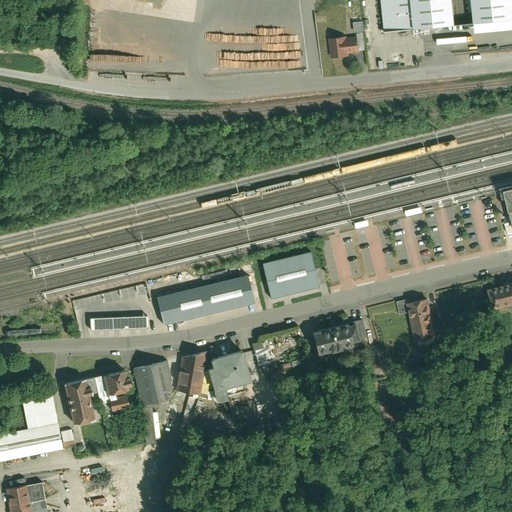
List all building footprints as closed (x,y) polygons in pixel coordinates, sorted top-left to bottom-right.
[(411,26),(454,21),(451,0),(379,0),(380,10),(409,7),(411,26)] [(511,0),(462,0),(464,20),(472,20),(473,31),(511,26),(511,0)] [(326,38),(330,58),(348,55),(348,53),(358,51),(356,36),(345,37),(345,35),(326,38)] [(392,185),(393,188),(416,183),(415,180),(392,185)] [(421,207),(405,210),(407,216),(422,212),(421,207)] [(368,225),(367,220),(354,223),(355,229),(368,225)] [(270,298),(319,287),(310,251),(261,262),(266,281),(270,298)] [(254,302),(247,274),(157,296),(164,324),(254,302)] [(511,302),(511,276),(486,283),(491,308),(511,302)] [(427,297),(406,302),(405,299),(396,301),(398,314),(408,312),(414,342),(436,338),(427,297)] [(146,314),(89,317),(90,328),(146,325),(146,314)] [(349,324),(312,333),(317,356),(354,348),(349,324)] [(253,342),(256,359),(269,357),(267,340),(253,342)] [(250,379),(242,345),(209,352),(212,362),(207,363),(208,368),(203,369),(207,350),(181,355),(174,391),(198,396),(205,397),(207,388),(213,387),(215,399),(226,396),(224,385),(250,379)] [(164,359),(131,367),(141,406),(167,400),(165,392),(171,391),(164,359)] [(102,374),(106,391),(131,386),(128,372),(125,373),(124,367),(102,372),(102,374)] [(85,374),(62,379),(71,419),(94,414),(89,395),(86,378),(85,374)] [(102,374),(86,378),(89,395),(96,393),(98,404),(109,402),(108,398),(106,391),(102,374)] [(58,431),(50,393),(20,400),(26,427),(4,432),(0,432),(0,465),(3,465),(2,461),(74,446),(70,429),(58,431)] [(126,394),(108,398),(109,402),(112,418),(123,416),(122,408),(129,407),(126,394)] [(46,511),(40,480),(4,487),(8,511),(46,511)]
